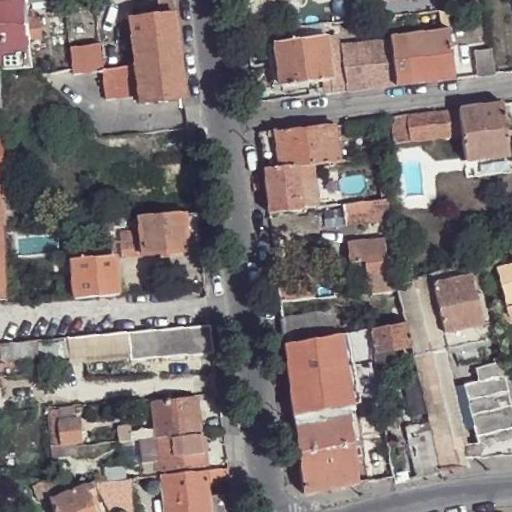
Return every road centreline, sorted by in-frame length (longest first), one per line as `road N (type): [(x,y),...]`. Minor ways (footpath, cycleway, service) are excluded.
road 1 (residential): [(219,120),(262,511)]
road 2 (residential): [(511,85),(219,120)]
road 3 (residential): [(376,511),(511,490)]
road 4 (residential): [(205,0),(219,120)]
